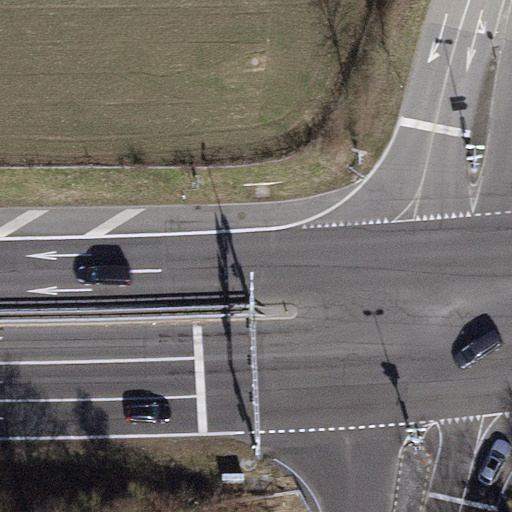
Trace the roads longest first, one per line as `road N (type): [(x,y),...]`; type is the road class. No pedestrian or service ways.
road 1 (motorway): [(414,262),(0,272)]
road 2 (motorway): [(0,383),(401,375)]
road 3 (residential): [(473,0),(435,130),(414,262)]
road 4 (primary): [(451,511),(481,370)]
road 5 (primary): [(401,375),(378,511)]
